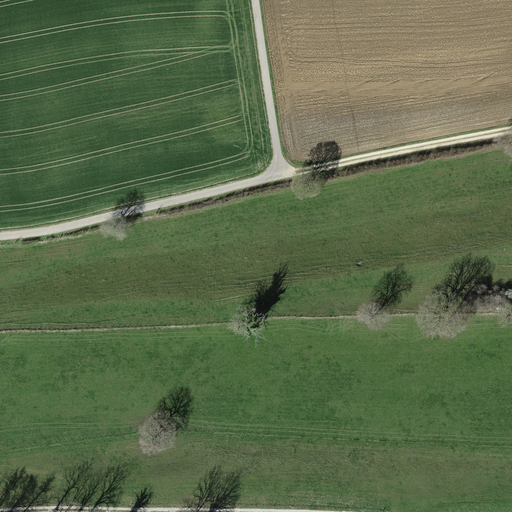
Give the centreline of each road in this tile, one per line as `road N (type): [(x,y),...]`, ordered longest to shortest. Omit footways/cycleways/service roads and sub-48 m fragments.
road 1 (track): [(285,182),(0,238)]
road 2 (track): [(511,132),(285,182)]
road 3 (track): [(258,0),(285,182)]
